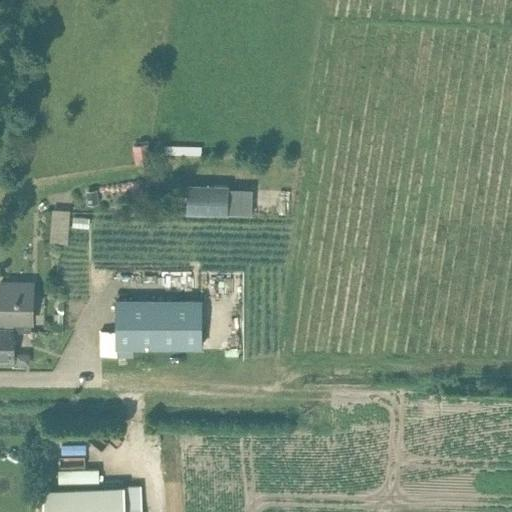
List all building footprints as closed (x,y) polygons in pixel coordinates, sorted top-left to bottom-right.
[(149,141),(134,143),(137,164),(153,161),(149,141)] [(254,214),(255,185),(191,183),(190,212),(254,214)] [(54,207),(53,239),(71,240),(72,208),(54,207)] [(32,282),(0,282),(0,291),(0,329),(14,329),(14,331),(32,331),(32,282)] [(117,346),(202,346),(202,300),(116,301),(116,330),(101,330),(101,354),(117,354),(117,346)] [(0,329),(0,361),(14,361),(14,331),(14,329),(0,329)] [(114,466),(130,465),(129,427),(113,427),(114,466)] [(152,454),(164,454),(163,428),(151,428),(152,454)] [(51,467),(65,467),(64,430),(50,431),(51,467)] [(100,468),(59,468),(59,480),(100,480),(100,468)] [(142,511),(142,485),(124,486),(63,488),(43,489),(43,511),(142,511)]
